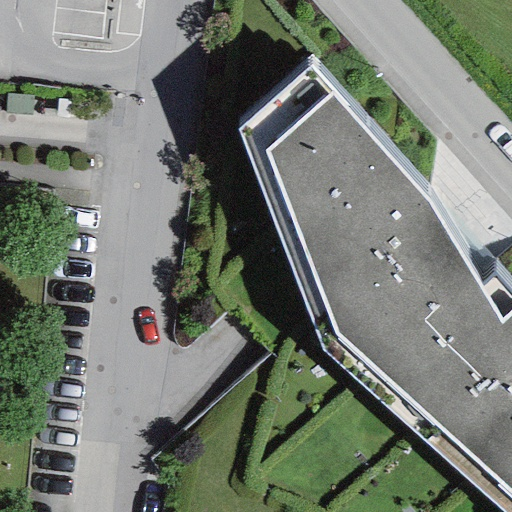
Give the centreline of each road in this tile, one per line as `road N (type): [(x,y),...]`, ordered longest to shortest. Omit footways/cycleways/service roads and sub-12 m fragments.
road 1 (residential): [(95,511),(129,161)]
road 2 (residential): [(346,0),(511,184)]
road 3 (residential): [(129,161),(150,0)]
road 4 (residential): [(0,149),(129,161)]
